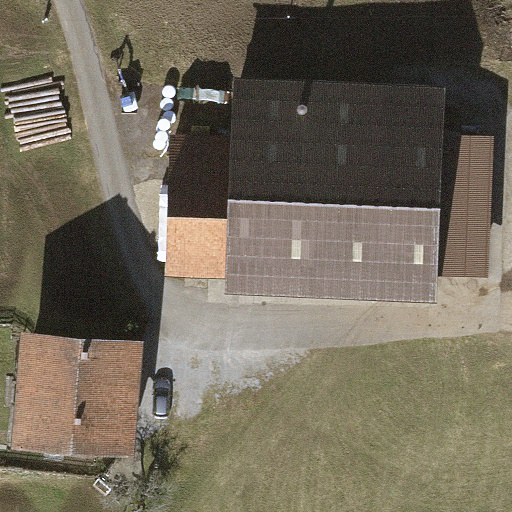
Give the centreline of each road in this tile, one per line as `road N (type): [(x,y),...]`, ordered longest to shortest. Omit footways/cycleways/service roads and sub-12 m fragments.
road 1 (unclassified): [(63,0),(126,264),(178,334),(249,342),(500,320)]
road 2 (track): [(249,342),(261,511)]
